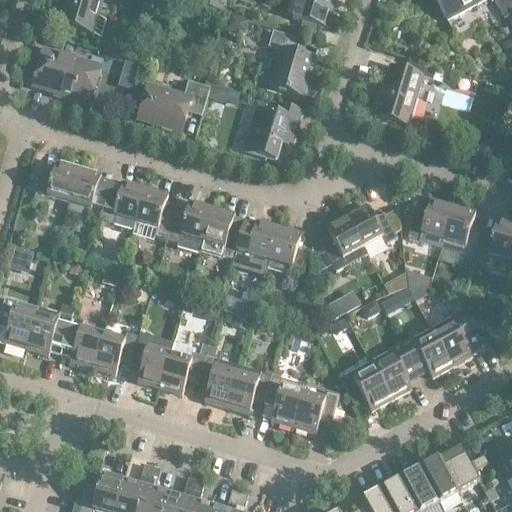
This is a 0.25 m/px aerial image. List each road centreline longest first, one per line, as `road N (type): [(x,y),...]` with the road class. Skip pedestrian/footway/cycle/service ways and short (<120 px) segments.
road 1 (residential): [(66,402),(335,471),(511,375)]
road 2 (residential): [(324,144),(315,179),(288,196),(19,125)]
road 3 (residential): [(511,194),(324,144)]
road 4 (residential): [(368,0),(324,144)]
road 5 (residential): [(19,125),(6,107),(30,0)]
